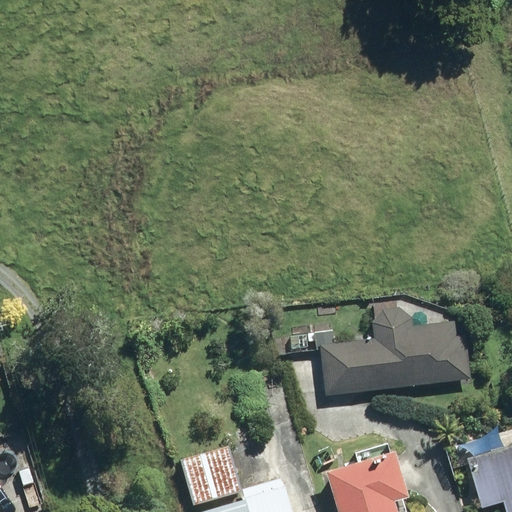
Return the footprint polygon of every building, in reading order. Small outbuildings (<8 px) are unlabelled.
[(362,343),(335,346),(334,334),(316,336),(318,353),(323,352),(328,399),(473,382),(468,340),(458,341),(456,325),(416,330),(415,323),(414,322),(401,312),(387,313),(384,314),(374,326),(375,328),(376,342),(362,343)] [(205,366),(208,380),(221,378),(218,363),(205,366)] [(185,464),(198,509),(246,495),(233,450),(185,464)] [(511,511),(511,452),(470,465),(483,511),(491,511),(507,508),(508,511),(511,511)] [(330,477),(340,511),(399,511),(397,503),(411,499),(398,456),(330,477)] [(223,511),(292,511),(283,482),(247,492),(249,500),(247,501),(248,505),(223,511)]
